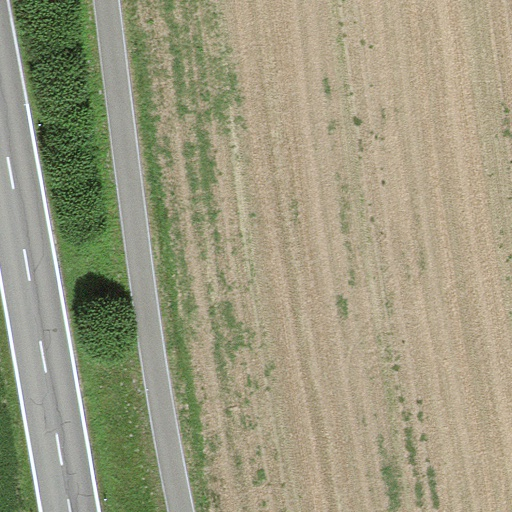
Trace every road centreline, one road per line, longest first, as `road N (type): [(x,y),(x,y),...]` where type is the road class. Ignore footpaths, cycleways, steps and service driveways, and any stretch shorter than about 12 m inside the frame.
road 1 (track): [(201,511),(120,0)]
road 2 (secondary): [(70,511),(0,113)]
